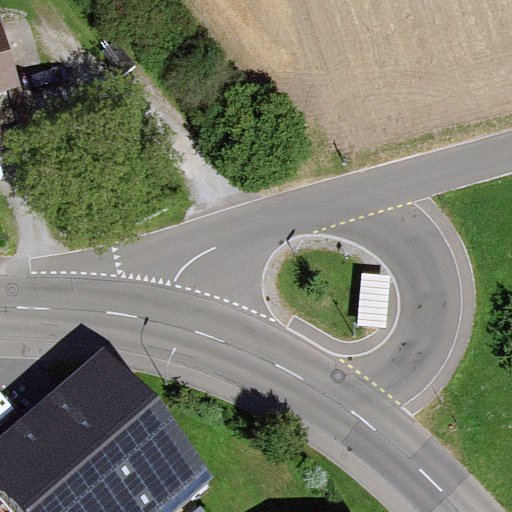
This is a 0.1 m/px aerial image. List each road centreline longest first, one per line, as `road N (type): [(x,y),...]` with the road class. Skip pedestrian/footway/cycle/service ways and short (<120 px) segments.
road 1 (unclassified): [(511,151),(230,239),(185,267),(163,323)]
road 2 (tertiary): [(163,323),(287,369),(349,409),(462,511)]
road 3 (tertiary): [(0,307),(110,310),(163,323)]
